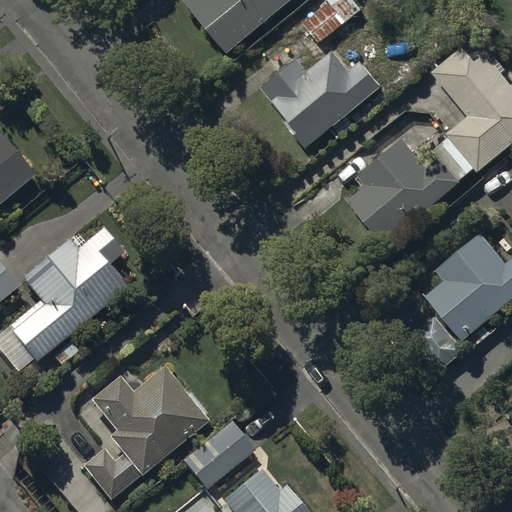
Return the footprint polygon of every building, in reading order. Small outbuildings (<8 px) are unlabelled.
[(184,0),(229,52),(289,0),(184,0)] [(362,9),(354,0),(329,0),(330,1),(304,22),(321,43),(362,9)] [(511,144),(511,84),(502,73),(506,69),(495,56),(492,59),(485,52),(476,60),(464,45),(433,72),(469,114),(447,133),(480,172),(511,144)] [(347,116),(383,86),(362,60),(352,69),(334,48),(310,68),(300,56),(262,87),(289,120),(287,122),(308,148),(333,127),(341,136),(354,125),(347,116)] [(0,201),(33,175),(0,134),(0,201)] [(475,167),(449,137),(435,149),(441,156),(430,166),(406,138),(360,177),(366,184),(350,198),(388,243),(463,180),(461,178),(475,167)] [(78,249),(68,238),(21,278),(40,300),(0,333),(0,350),(17,371),(31,359),(34,362),(125,286),(107,265),(123,252),(103,228),(78,249)] [(466,338),(511,299),(511,257),(507,262),(482,232),(439,269),(446,277),(428,293),(466,338)] [(0,299),(17,286),(0,263),(0,299)] [(465,348),(436,316),(413,337),(442,369),(465,348)] [(185,395),(161,367),(132,391),(119,376),(91,400),(116,430),(108,437),(122,453),(113,461),(103,449),(82,466),(110,500),(206,421),(200,415),(205,411),(189,392),(185,395)] [(232,424),(184,462),(206,489),(254,451),(232,424)] [(303,511),(283,487),(278,491),(259,468),(221,499),(232,511),(303,511)] [(94,511),(102,506),(87,489),(72,503),(79,511),(94,511)]
